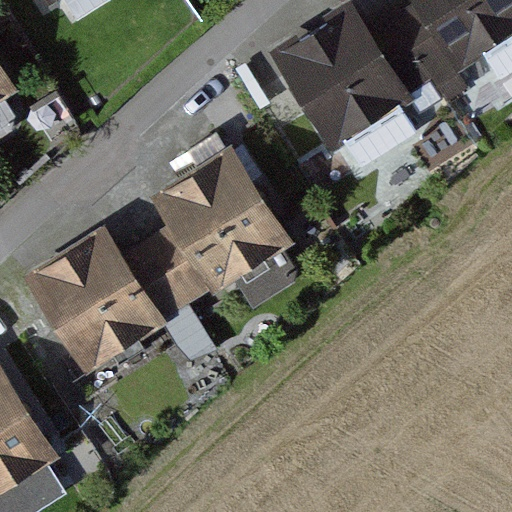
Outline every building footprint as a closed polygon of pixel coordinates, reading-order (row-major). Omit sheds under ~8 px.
[(388,20),(374,0),(371,0),(290,51),(349,144),(453,79),(408,7),(388,20)] [(511,0),(419,0),(408,7),(453,79),(511,41),(511,0)] [(0,35),(0,110),(33,90),(0,35)] [(251,150),(167,202),(181,224),(158,238),(203,309),(309,243),(251,150)] [(138,251),(124,229),(40,282),(99,375),(203,309),(158,238),(138,251)] [(15,360),(0,369),(0,499),(74,453),(15,360)]
